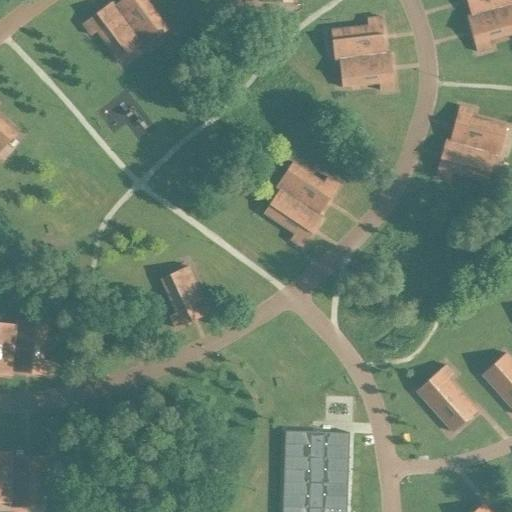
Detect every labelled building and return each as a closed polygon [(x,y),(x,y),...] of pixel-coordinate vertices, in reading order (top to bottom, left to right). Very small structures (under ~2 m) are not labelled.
[(112,1),(111,2),(145,47),(145,46),(143,43),(152,36),(154,38),(166,29),(167,30),(168,29),(146,0),(123,0),(115,6),(112,1)] [(466,16),(467,17),(511,3),(511,0),(467,0),(472,15),(466,16)] [(145,47),(111,2),(111,3),(90,20),(89,19),(82,24),(83,24),(88,20),(96,30),(90,35),(91,35),(96,31),(119,60),(120,60),(119,59),(131,50),(129,47),(139,40),(144,47),(145,47)] [(511,3),(467,17),(468,17),(476,43),(474,44),(477,52),(478,51),(476,44),(488,41),(490,48),(491,48),(488,41),(511,33),(511,3)] [(389,52),(384,52),(381,25),(382,25),(381,17),(380,17),(381,24),(368,25),(367,18),(367,26),(331,30),(331,31),(332,31),(334,46),(336,46),(338,58),(334,58),(334,59),(389,52)] [(390,53),(389,52),(334,59),(342,58),(344,70),(341,71),(343,86),(342,86),(342,87),(379,83),(379,90),(380,90),(379,83),(392,81),(393,89),(394,89),(393,80),(391,80),(388,53),(390,53)] [(116,101),(97,118),(113,135),(131,117),(116,101)] [(445,140),(499,155),(499,154),(495,153),(498,142),(501,142),(505,127),(506,128),(506,127),(471,117),(473,110),(472,110),(470,117),(458,114),(460,106),(459,106),(456,114),(458,115),(451,141),(445,140)] [(0,145),(2,143),(4,144),(15,133),(16,134),(16,133),(0,118),(0,145)] [(499,155),(445,140),(445,141),(446,141),(439,168),(438,167),(435,175),(436,176),(438,169),(450,172),(448,179),(449,179),(451,172),(487,182),(487,181),(486,180),(490,166),(487,165),(490,153),(499,155)] [(322,217),(322,216),(318,213),(333,191),(334,191),(339,184),(338,184),(334,190),(324,183),(328,177),(327,176),(323,182),(292,162),(292,163),(293,163),(284,176),(286,177),(279,188),(276,185),(276,186),(322,217)] [(322,218),(322,217),(276,186),(282,191),(276,201),(274,200),(265,212),(264,211),(263,212),(294,233),(290,239),(290,240),(295,234),(305,241),(301,247),(302,247),(306,240),(305,240),(321,217),(322,218)] [(181,324),(174,327),(175,328),(182,324),(182,323),(207,312),(208,313),(209,312),(188,266),(186,266),(188,270),(177,275),(176,273),(162,279),(161,278),(160,278),(175,312),(169,315),(176,312),(181,324)] [(10,375),(11,375),(17,320),(16,328),(4,327),(4,324),(0,323),(0,372),(11,374),(10,375)] [(17,320),(11,375),(12,375),(12,370),(39,373),(39,374),(48,375),(48,374),(41,373),(42,361),(49,362),(49,361),(42,360),(46,323),(45,323),(45,324),(30,323),(29,325),(17,324),(18,320),(17,320)] [(511,363),(505,355),(506,354),(505,353),(481,374),(482,375),(484,374),(511,405),(511,363)] [(445,366),(446,366),(445,365),(416,390),(416,391),(418,390),(453,430),(451,431),(452,432),(476,411),(475,410),(474,411),(446,379),(453,374),(452,373),(451,373),(451,374),(446,379),(438,371),(444,366),(445,366)] [(346,511),(349,432),(285,430),(281,511),(346,511)] [(11,507),(11,451),(10,451),(10,453),(0,452),(0,498),(10,499),(10,507),(11,507)] [(11,451),(11,507),(11,503),(24,503),(24,506),(39,506),(39,507),(40,507),(40,470),(47,470),(47,469),(40,469),(40,457),(47,457),(47,456),(39,456),(39,457),(12,457),(12,451),(11,451)]
